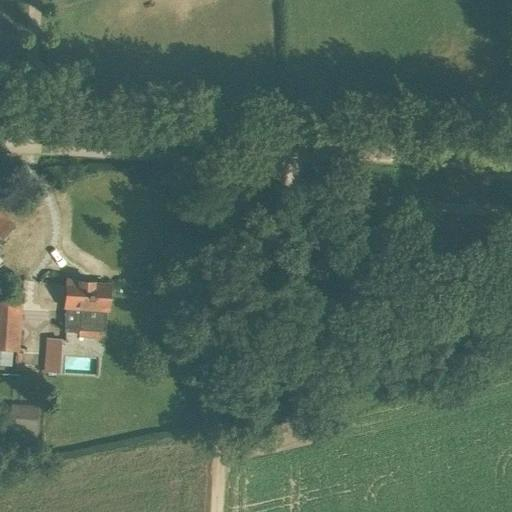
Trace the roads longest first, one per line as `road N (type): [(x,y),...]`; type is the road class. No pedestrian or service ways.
road 1 (tertiary): [(511,159),(0,121)]
road 2 (track): [(183,133),(213,347),(221,511)]
road 3 (track): [(213,347),(293,179),(301,141)]
